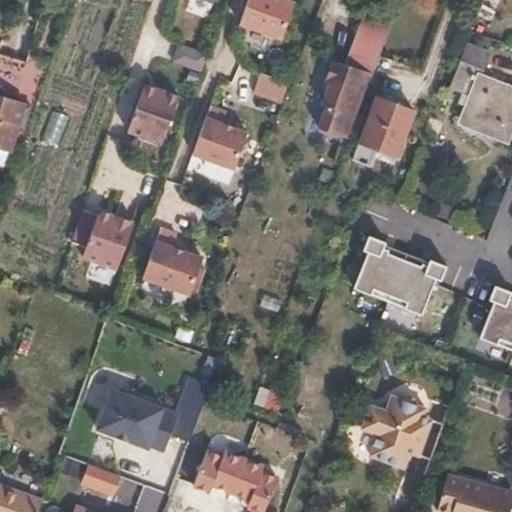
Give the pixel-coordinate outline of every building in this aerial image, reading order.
[(249,0),(241,23),(282,39),(295,3),(286,0),(249,0)] [(364,8),(357,27),(387,38),(394,20),(364,8)] [(323,129),(350,139),(381,55),(387,38),(357,27),(344,63),(335,60),(328,82),(332,84),(325,106),(330,107),(323,129)] [(174,59),(202,69),(208,53),(180,43),(174,59)] [(490,52),(469,43),(462,62),(483,70),(490,52)] [(483,70),(462,62),(451,88),(471,97),(463,120),(507,139),(511,127),(511,91),(506,89),(508,85),(492,78),(491,83),(479,78),(483,70)] [(282,103),(290,82),(262,72),(254,92),(282,103)] [(144,83),(128,129),(163,142),(179,95),(144,83)] [(415,110),(379,96),(361,141),(398,156),(415,110)] [(0,146),(11,150),(25,106),(0,97),(0,146)] [(211,105),(194,152),(236,168),(249,132),(223,123),(227,111),(211,105)] [(58,148),(68,116),(51,110),(41,142),(58,148)] [(97,213),(83,207),(71,241),(85,246),(83,255),(117,267),(133,219),(99,208),(97,213)] [(179,232),(162,226),(144,275),(192,292),(205,256),(174,245),(179,232)] [(385,240),(368,233),(362,249),(367,251),(353,287),(371,293),(403,305),(404,306),(422,313),(436,277),(441,279),(447,265),(429,258),(428,260),(384,243),(385,240)] [(511,290),(494,283),(488,298),(493,300),(479,336),(496,343),(497,342),(511,348),(511,294),(510,293),(511,290)] [(497,400),(500,383),(468,378),(465,394),(497,400)] [(190,440),(205,402),(209,390),(189,382),(177,412),(124,392),(109,432),(154,449),(154,447),(169,452),(176,435),(177,435),(190,440)] [(372,457),(391,464),(395,453),(411,459),(412,454),(420,459),(433,422),(424,419),(427,408),(420,406),(414,398),(408,396),(401,399),(393,397),(388,411),(373,406),(365,429),(381,435),(372,457)] [(234,488),(245,457),(224,449),(223,454),(207,447),(194,484),(217,493),(221,483),(234,488)] [(395,453),(391,464),(407,470),(411,459),(395,453)] [(256,505),(265,509),(278,474),(263,468),(264,464),(245,457),(234,488),(245,492),(242,500),(255,505),(256,505)] [(116,492),(122,475),(89,462),(82,480),(116,492)] [(448,472),(444,483),(462,488),(465,477),(448,472)] [(453,511),(510,511),(511,507),(511,491),(465,477),(462,488),(444,483),(437,506),(454,510),(453,511)] [(0,511),(37,511),(42,499),(0,483),(0,511)]
